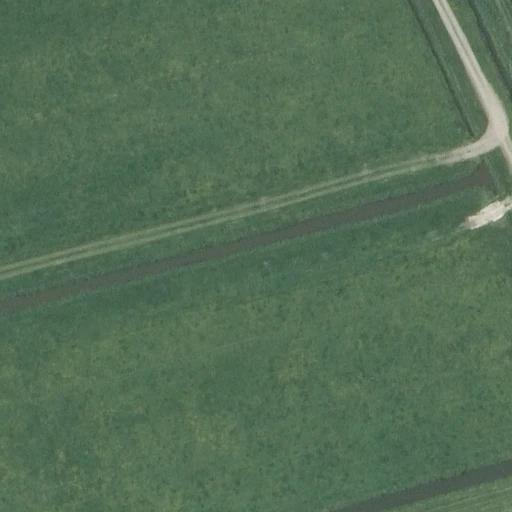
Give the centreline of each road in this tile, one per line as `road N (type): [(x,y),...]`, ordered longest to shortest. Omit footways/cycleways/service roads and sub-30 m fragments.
road 1 (track): [(503,129),(465,153),(0,275)]
road 2 (track): [(511,149),(436,0)]
